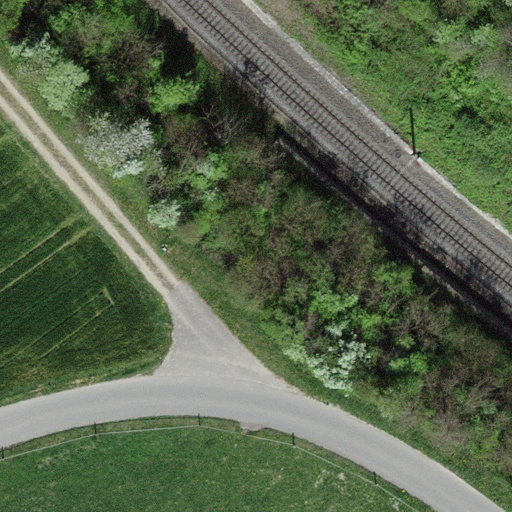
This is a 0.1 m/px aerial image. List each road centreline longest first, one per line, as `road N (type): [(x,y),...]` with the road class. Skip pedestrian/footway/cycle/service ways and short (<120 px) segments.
road 1 (unclassified): [(467,511),(370,453),(299,423),(217,402),(119,402),(0,430)]
road 2 (track): [(0,88),(166,282),(194,332),(217,402)]
